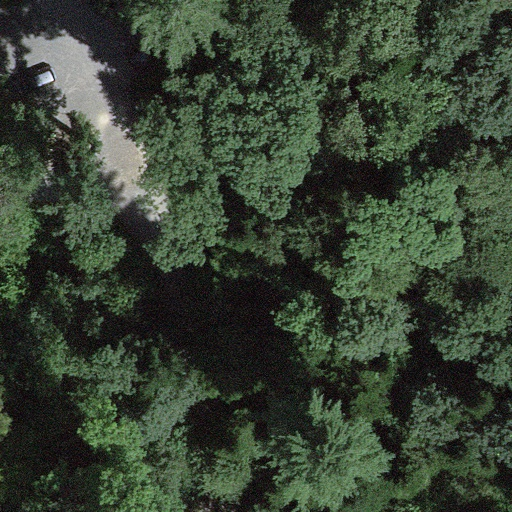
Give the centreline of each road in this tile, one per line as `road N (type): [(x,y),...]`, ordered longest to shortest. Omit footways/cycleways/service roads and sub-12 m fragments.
road 1 (track): [(142,138),(214,457),(219,511)]
road 2 (unclassified): [(60,0),(142,138)]
road 3 (track): [(142,138),(0,163)]
